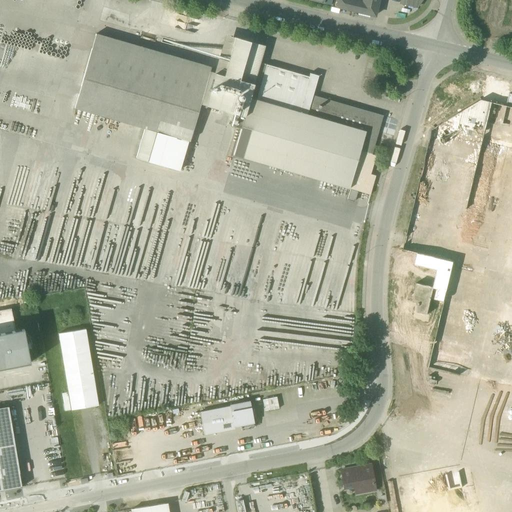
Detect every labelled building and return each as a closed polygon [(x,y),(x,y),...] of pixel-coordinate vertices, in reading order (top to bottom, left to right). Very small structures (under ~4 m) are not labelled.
[(338,0),(336,7),(354,11),(356,1),(350,0),(338,0)] [(363,0),(363,3),(356,1),(354,11),(375,16),(378,0),(363,0)] [(74,108),(144,129),(188,141),(190,142),(200,107),(205,108),(206,106),(209,96),(203,95),(210,72),(211,68),(96,34),(74,108)] [(225,35),(214,73),(216,74),(223,51),(230,53),(235,38),(225,35)] [(231,127),(241,129),(260,63),(265,46),(235,38),(230,53),(223,51),(216,74),(214,73),(210,72),(203,95),(209,96),(206,106),(235,114),(231,127)] [(309,77),(260,63),(241,129),(233,156),(349,189),(360,151),(371,155),(382,116),(312,96),(318,76),(310,74),(309,77)] [(179,171),(188,141),(144,129),(136,158),(148,162),(179,171)] [(349,189),(370,195),(373,185),(368,184),(370,175),(376,156),(360,152),(349,189)] [(347,200),(354,202),(357,192),(350,190),(347,200)] [(0,333),(15,330),(11,309),(0,311),(0,333)] [(0,333),(0,369),(30,363),(23,329),(15,330),(0,333)] [(68,392),(71,410),(98,406),(85,330),(58,334),(68,392)] [(64,411),(71,410),(68,392),(61,393),(64,411)] [(277,397),(262,400),(264,411),(279,409),(277,397)] [(240,425),(244,424),(253,422),(249,403),(230,406),(234,426),(240,425)] [(234,429),(234,426),(230,406),(199,412),(203,435),(234,429)] [(0,408),(0,477),(19,474),(8,407),(0,408)] [(370,465),(341,470),(344,489),(354,487),(362,485),(364,493),(375,491),(370,465)] [(473,511),(466,465),(394,477),(399,511),(473,511)] [(0,490),(22,487),(19,474),(0,477),(0,490)] [(356,494),(364,493),(362,485),(354,487),(356,494)]
